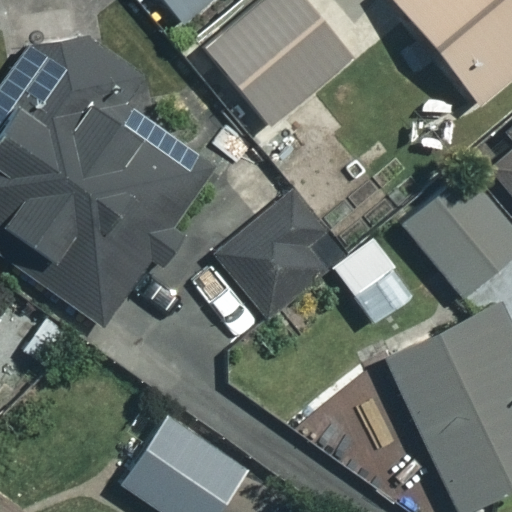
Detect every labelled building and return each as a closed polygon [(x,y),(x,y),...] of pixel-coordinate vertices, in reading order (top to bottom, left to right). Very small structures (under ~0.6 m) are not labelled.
[(153,0),(172,19),(191,0),(153,0)] [(335,61),(284,0),(245,0),(189,47),(255,127),(335,61)] [(511,58),(511,0),(372,0),(404,38),(375,62),(404,97),(433,73),(458,103),(511,58)] [(0,70),(0,263),(92,325),(220,132),(72,33),(22,37),(0,70)] [(511,112),(465,149),(511,207),(511,112)] [(511,242),(448,171),(387,224),(449,295),(511,242)] [(332,257),(281,190),(202,251),(253,318),(332,257)] [(511,478),(511,345),(490,299),(369,355),(442,511),(511,478)] [(196,511),(227,469),(152,417),(108,481),(152,511),(196,511)]
